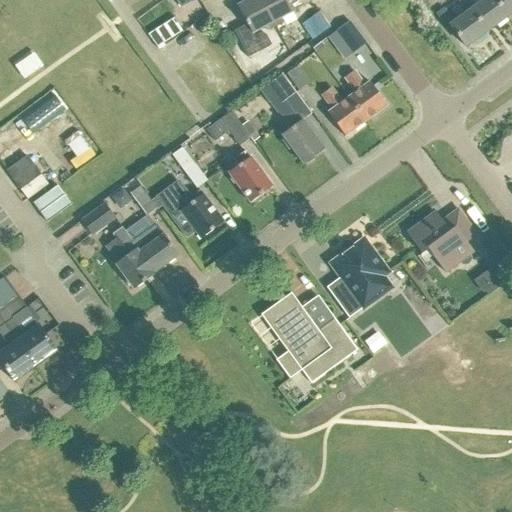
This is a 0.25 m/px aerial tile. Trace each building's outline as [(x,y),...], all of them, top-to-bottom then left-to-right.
[(175,0),(180,8),(195,0),(197,0),(199,1),(201,0),(175,0)] [(275,27),(260,0),(250,0),(237,7),(246,25),(234,31),(248,58),(250,57),(271,46),(266,35),(256,40),(253,34),(265,28),(266,31),(275,27)] [(294,13),(287,0),(260,0),(275,27),(284,22),(282,19),(294,13)] [(486,33),(506,18),(493,0),(485,0),(474,9),(467,0),(456,0),(466,14),(470,11),(486,33)] [(511,0),(493,0),(506,18),(511,13),(511,0)] [(464,48),(486,33),(470,11),(466,14),(453,23),(443,10),(435,16),(445,29),(449,27),(464,48)] [(320,12),(302,24),(312,39),(331,27),(320,12)] [(163,44),(183,32),(174,18),(155,31),(154,30),(148,34),(158,51),(164,47),(163,44)] [(360,41),(348,26),(331,40),(342,55),(360,41)] [(291,53),(302,47),(295,32),(283,38),(291,53)] [(283,46),(263,60),(270,69),(289,55),(283,46)] [(36,53),(15,64),(22,77),(43,67),(36,53)] [(250,57),(248,58),(237,64),(251,84),(263,75),(250,57)] [(355,94),(347,100),(364,123),(386,106),(370,83),(364,87),(354,72),(350,75),(341,63),(330,71),(339,83),(344,79),(355,94)] [(309,84),(297,67),(286,74),(299,92),(309,84)] [(260,90),(289,131),(282,136),(302,165),(305,162),(307,164),(314,159),(312,157),(322,150),(301,122),(311,115),(282,74),(260,90)] [(364,123),(347,100),(342,103),(331,89),(322,95),(332,110),(328,114),(344,137),(364,123)] [(232,113),(231,114),(206,132),(214,143),(228,133),(240,148),(250,139),(241,127),(232,113)] [(250,139),(253,143),(259,139),(247,123),(241,127),(250,139)] [(80,160),(92,151),(80,135),(68,144),(80,160)] [(207,182),(201,174),(195,166),(182,149),(172,156),(197,190),(207,182)] [(249,203),(271,187),(245,152),(233,161),(238,167),(228,174),(231,178),(230,181),(233,185),(236,185),(249,203)] [(26,199),(49,184),(30,154),(7,168),(26,199)] [(34,202),(47,220),(72,202),(58,184),(34,202)] [(157,210),(151,202),(156,198),(146,185),(141,188),(140,187),(130,195),(147,217),(157,210)] [(222,223),(199,192),(190,198),(186,193),(163,209),(186,241),(196,234),(200,239),(222,223)] [(116,220),(104,204),(80,221),(92,237),(116,220)] [(449,232),(435,213),(407,234),(422,255),(428,250),(445,274),(458,264),(462,266),(465,266),(467,266),(470,264),(471,262),(472,259),(470,255),(473,253),(466,243),(477,236),(458,210),(447,218),(455,228),(449,232)] [(172,259),(177,256),(155,225),(132,242),(154,272),(161,268),(164,268),(172,262),(172,259)] [(154,272),(132,242),(122,228),(111,235),(115,240),(105,247),(117,263),(115,265),(122,276),(122,279),(127,286),(130,286),(133,290),(154,275),(153,274),(154,272)] [(363,241),(329,266),(339,279),(326,288),(348,319),(392,287),(384,276),(387,274),(363,241)] [(511,258),(501,266),(507,274),(511,270),(511,258)] [(36,368),(57,352),(37,325),(24,334),(12,318),(25,308),(17,297),(3,278),(0,280),(0,319),(4,325),(36,368)] [(357,351),(334,319),(317,331),(301,308),(291,294),(261,316),(262,317),(287,352),(276,360),(276,361),(289,380),(301,371),(311,384),(357,351)] [(36,368),(4,325),(0,327),(0,334),(8,346),(0,351),(0,361),(16,383),(36,368)] [(373,355),(386,345),(377,333),(364,342),(373,355)]
